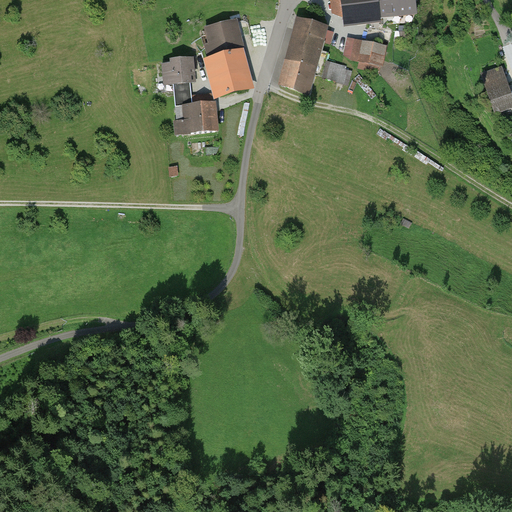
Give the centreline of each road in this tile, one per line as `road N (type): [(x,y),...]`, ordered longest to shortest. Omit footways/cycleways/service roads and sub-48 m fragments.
road 1 (track): [(511,206),(403,135),(263,88),(245,161),(240,242),(214,294),(168,318),(69,336),(0,361)]
road 2 (track): [(0,205),(241,211)]
road 3 (track): [(145,324),(89,317),(0,338)]
